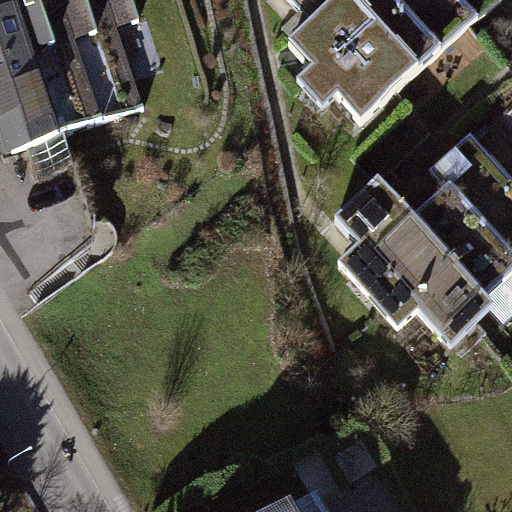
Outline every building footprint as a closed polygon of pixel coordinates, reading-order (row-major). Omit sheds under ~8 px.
[(34,0),(0,0),(0,146),(4,158),(31,150),(40,178),(73,167),(63,136),(147,109),(122,33),(145,26),(136,0),(46,0),(36,3),(34,0)] [(277,0),(299,25),(281,40),(304,68),(292,78),(319,110),(331,100),(349,121),(491,0),(277,0)] [(357,238),(330,261),(397,336),(416,319),(438,344),(511,278),(511,183),(481,149),(412,210),(376,170),(332,209),(357,238)] [(352,488),(379,472),(364,444),(336,460),(352,488)] [(321,511),(300,478),(246,511),(321,511)]
